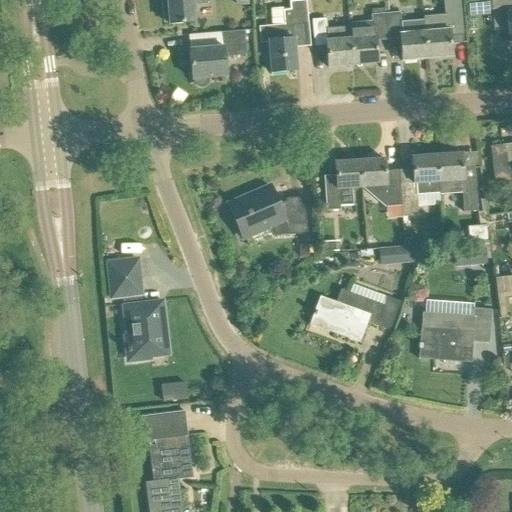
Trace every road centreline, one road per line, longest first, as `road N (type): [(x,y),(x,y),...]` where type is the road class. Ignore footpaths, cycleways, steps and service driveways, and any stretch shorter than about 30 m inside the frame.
road 1 (residential): [(472,429),(471,452),(449,475),(425,484),(262,474),(239,461),(229,438),(241,361)]
road 2 (unclassified): [(146,127),(511,98)]
road 3 (residential): [(146,127),(212,318),(241,361)]
road 4 (secondary): [(91,511),(61,262)]
road 5 (residential): [(241,361),(426,422),(472,429)]
road 6 (residential): [(146,127),(119,0)]
road 7 (secondary): [(34,136),(44,218),(61,262)]
road 8 (secondary): [(56,134),(48,64),(30,8)]
road 9 (secondary): [(61,262),(66,215),(56,134)]
road 10 (secondary): [(30,8),(34,136)]
